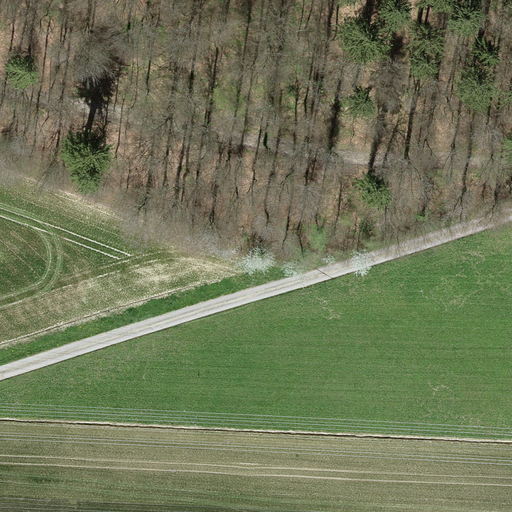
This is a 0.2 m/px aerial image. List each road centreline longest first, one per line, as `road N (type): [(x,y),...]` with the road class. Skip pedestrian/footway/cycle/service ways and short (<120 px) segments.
road 1 (track): [(0,375),(511,229)]
road 2 (track): [(0,88),(211,130),(511,164)]
